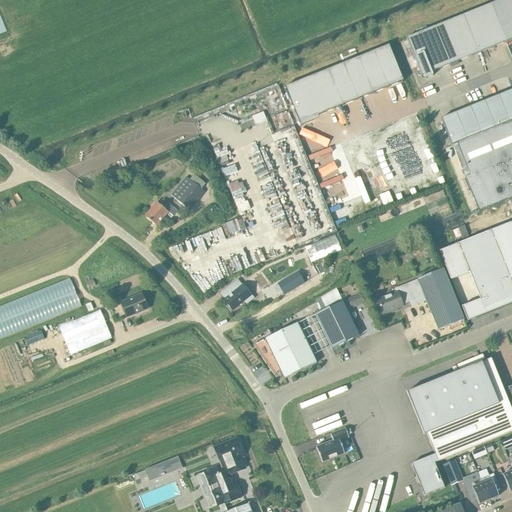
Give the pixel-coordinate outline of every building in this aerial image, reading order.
[(511,24),(502,0),(501,0),(475,11),(490,48),(511,39),(511,24)] [(511,0),(502,0),(511,24),(511,0)] [(475,11),(448,22),(463,59),(490,48),(475,11)] [(448,22),(421,33),(436,70),(463,59),(448,22)] [(436,70),(421,33),(406,39),(421,76),(424,75),(425,79),(433,76),(431,72),(436,70)] [(388,45),(372,51),(387,87),(403,81),(388,45)] [(372,51),(357,57),(372,93),(387,87),(372,51)] [(357,57),(342,63),(357,99),(372,93),(357,57)] [(342,63),(327,69),(342,105),(357,99),(342,63)] [(327,69),(284,86),(300,126),(301,125),(300,124),(312,120),(311,118),(342,105),(327,69)] [(272,132),(292,125),(277,85),(264,89),(274,115),(266,118),(272,132)] [(511,90),(498,96),(509,123),(511,121),(511,90)] [(498,96),(484,102),(495,129),(509,123),(498,96)] [(484,102),(470,107),(480,134),(495,129),(484,102)] [(470,107),(455,113),(466,140),(480,134),(470,107)] [(258,114),(252,116),(255,121),(266,117),(263,111),(258,114)] [(455,113),(441,119),(452,146),(466,140),(455,113)] [(511,121),(509,123),(495,129),(480,134),(466,140),(457,144),(469,176),(465,178),(478,212),(511,198),(511,121)] [(422,126),(314,169),(336,226),(445,183),(422,126)] [(236,180),(230,169),(222,174),(228,185),(236,180)] [(186,177),(170,195),(189,211),(205,193),(186,177)] [(145,217),(156,226),(168,212),(173,217),(178,212),(163,199),(159,204),(157,202),(145,217)] [(277,212),(277,200),(267,200),(267,212),(277,212)] [(281,216),(272,220),(278,235),(288,230),(281,216)] [(241,217),(236,219),(241,231),(246,229),(241,217)] [(461,307),(467,321),(511,303),(511,225),(511,222),(439,251),(450,279),(469,273),(480,299),(461,307)] [(463,226),(457,228),(462,239),(468,236),(463,226)] [(337,238),(312,249),(315,257),(340,247),(337,238)] [(425,300),(437,331),(464,320),(443,268),(417,279),(417,280),(395,289),(397,293),(377,301),(383,315),(391,312),(391,311),(403,306),(401,302),(409,300),(411,306),(425,300)] [(11,277),(0,282),(0,285),(2,291),(15,286),(11,277)] [(74,279),(0,304),(0,336),(84,308),(74,279)] [(237,280),(220,294),(224,299),(223,300),(232,311),(243,302),(245,304),(254,297),(249,291),(244,284),(242,286),(237,280)] [(275,285),(262,295),(268,303),(281,293),(275,285)] [(126,317),(147,309),(141,294),(120,303),(126,317)] [(339,297),(318,307),(319,311),(341,300),(339,297)] [(342,301),(315,315),(332,349),(359,336),(342,301)] [(99,311),(60,327),(71,353),(110,337),(99,311)] [(316,363),(297,323),(265,339),(265,340),(253,345),(274,375),(281,372),(284,379),(316,363)] [(29,345),(44,339),(40,331),(26,337),(29,345)] [(444,488),(434,463),(511,431),(511,411),(491,359),(407,393),(424,435),(426,434),(435,455),(411,464),(424,496),(444,488)] [(380,402),(383,398),(352,375),(342,389),(334,383),(329,389),(326,386),(318,396),(352,421),(362,407),(366,410),(375,398),(380,402)] [(333,441),(316,448),(322,463),(344,454),(339,442),(349,438),(345,429),(330,435),(333,441)] [(242,454),(237,441),(230,444),(227,443),(224,444),(223,447),(214,450),(220,465),(203,472),(208,485),(209,484),(212,491),(211,492),(215,505),(216,505),(218,511),(223,511),(220,504),(239,497),(234,483),(231,484),(228,475),(244,469),(239,455),(242,454)] [(183,468),(178,457),(147,470),(149,475),(151,481),(183,468)] [(454,460),(443,464),(451,485),(462,480),(461,479),(454,460)] [(134,476),(136,481),(149,475),(147,470),(134,476)] [(511,471),(502,475),(509,492),(511,490),(511,471)] [(493,474),(480,479),(488,500),(498,496),(493,484),(497,482),(493,474)] [(479,504),(488,500),(480,479),(470,483),(467,476),(461,479),(462,480),(465,489),(471,486),(479,504)] [(465,511),(462,502),(437,511),(465,511)]
